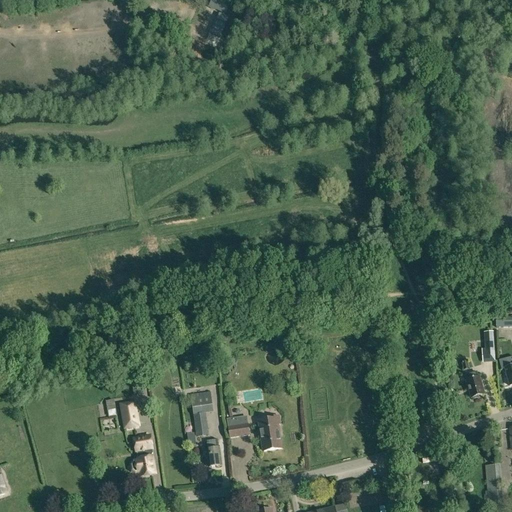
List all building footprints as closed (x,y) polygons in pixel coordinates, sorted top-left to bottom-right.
[(215,11),(205,33),(219,40),(229,17),(225,15),(230,4),(221,0),(211,0),(209,8),(215,11)] [(511,316),(500,317),(501,329),(511,329),(511,316)] [(484,352),(494,351),(493,332),(483,332),(484,352)] [(511,357),(499,361),(501,370),(505,369),(510,387),(511,385),(511,357)] [(467,361),(461,363),(464,371),(470,369),(467,361)] [(484,395),(479,378),(477,372),(465,375),(467,382),(472,398),(484,395)] [(191,395),(194,413),(211,410),(209,396),(202,397),(201,393),(191,395)] [(118,404),(123,431),(139,428),(135,401),(118,404)] [(193,416),(196,438),(207,436),(206,430),(208,430),(206,415),(193,416)] [(247,417),(227,420),(229,439),(250,435),(247,417)] [(279,417),(268,418),(268,421),(258,422),(263,452),(281,450),(278,426),(280,425),(279,417)] [(140,473),(140,478),(155,475),(153,457),(150,458),(149,455),(151,453),(153,452),(152,450),(153,450),(151,437),(134,440),(136,452),(140,452),(141,459),(137,460),(138,461),(131,462),(132,474),(140,473)] [(222,466),(219,449),(218,440),(206,441),(207,450),(207,451),(206,451),(209,468),(222,466)] [(500,449),(489,451),(490,463),(502,462),(500,449)] [(484,495),(485,510),(503,508),(499,465),(485,466),(487,495),(484,495)]
